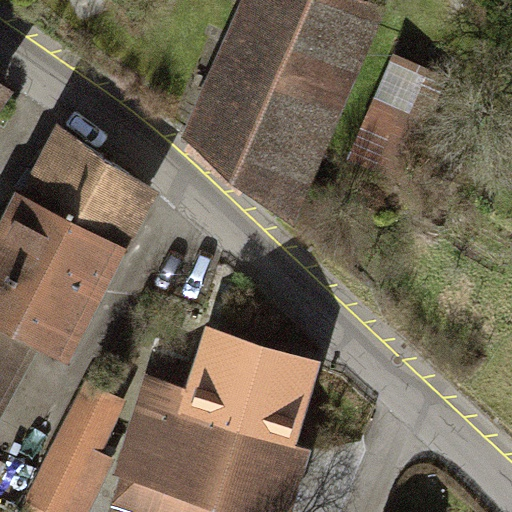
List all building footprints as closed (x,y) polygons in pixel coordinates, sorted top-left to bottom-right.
[(365,0),(259,0),(200,137),(280,205),(366,0),(365,0)] [(444,78),(398,57),(354,156),(401,177),(444,78)] [(0,100),(10,86),(0,78),(0,100)] [(63,127),(27,196),(119,243),(151,186),(63,127)] [(0,231),(0,374),(21,335),(62,355),(119,243),(27,196),(7,236),(0,231)] [(156,378),(125,472),(171,488),(163,511),(267,511),(309,360),(219,332),(199,393),(156,378)] [(121,399),(91,385),(32,500),(57,511),(86,511),(111,459),(90,449),(100,427),(106,431),(121,399)]
